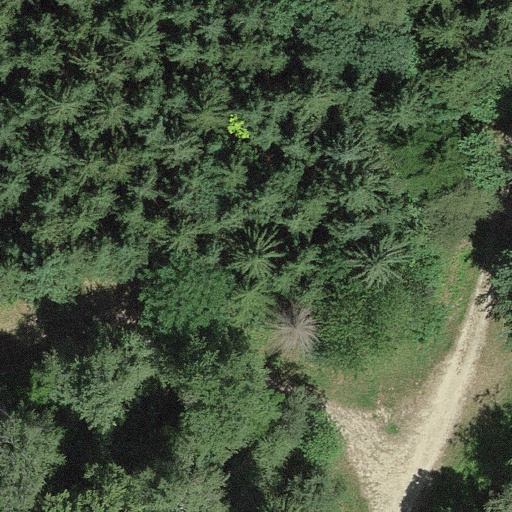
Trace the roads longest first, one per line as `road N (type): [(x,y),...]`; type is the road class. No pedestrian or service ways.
road 1 (track): [(446,439),(309,366),(160,321),(55,323),(0,344)]
road 2 (track): [(406,511),(446,439),(511,190)]
